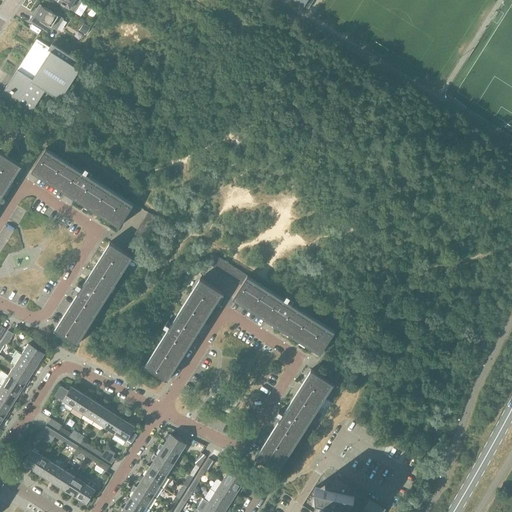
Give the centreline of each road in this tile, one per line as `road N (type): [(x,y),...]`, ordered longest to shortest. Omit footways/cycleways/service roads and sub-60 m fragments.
road 1 (residential): [(228,316),(294,358),(249,438),(232,445),(160,411)]
road 2 (residential): [(0,303),(29,317),(45,313),(93,238),(84,222),(34,191),(15,196)]
road 3 (residential): [(8,444),(59,368),(160,411)]
